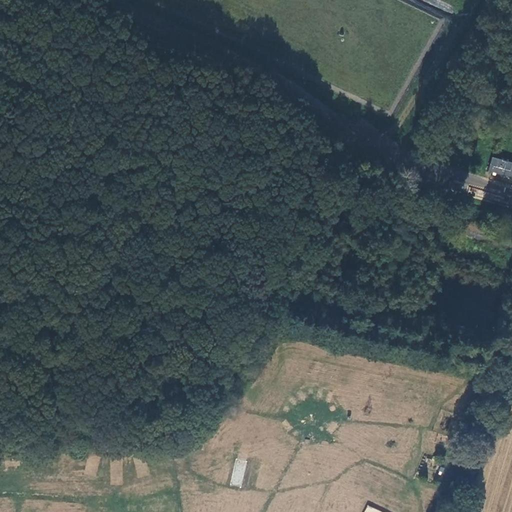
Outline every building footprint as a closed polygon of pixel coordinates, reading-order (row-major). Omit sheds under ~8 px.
[(511,164),(491,159),(488,171),(511,177),(511,164)] [(275,369),(267,388),(278,393),(286,374),(275,369)] [(240,430),(250,435),(256,422),(247,417),(240,430)] [(272,425),(279,452),(290,449),(283,422),(272,425)] [(166,451),(152,455),(155,464),(168,461),(166,451)] [(88,480),(109,475),(106,464),(85,469),(88,480)] [(112,487),(102,511),(114,511),(123,491),(112,487)]
